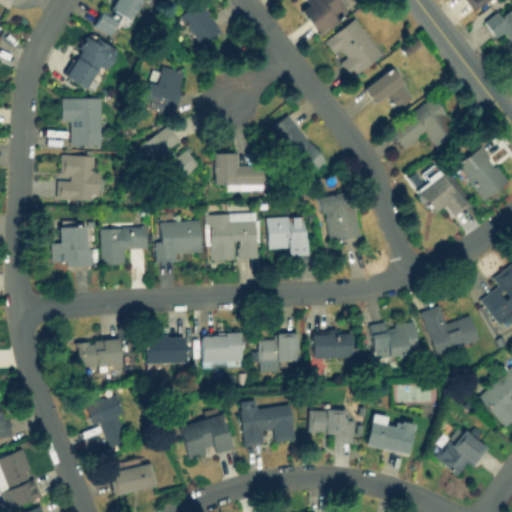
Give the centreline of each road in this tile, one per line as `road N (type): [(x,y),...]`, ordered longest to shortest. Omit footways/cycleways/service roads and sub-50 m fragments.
road 1 (residential): [(18,309),(23,72),(60,0),(284,55),(366,155),(408,276)]
road 2 (residential): [(511,212),(432,267),(351,289),(18,309)]
road 3 (residential): [(445,511),(371,480),(303,474),(239,486),(185,511)]
road 4 (residential): [(84,511),(22,346),(18,309)]
road 5 (tertiary): [(511,125),(415,0)]
